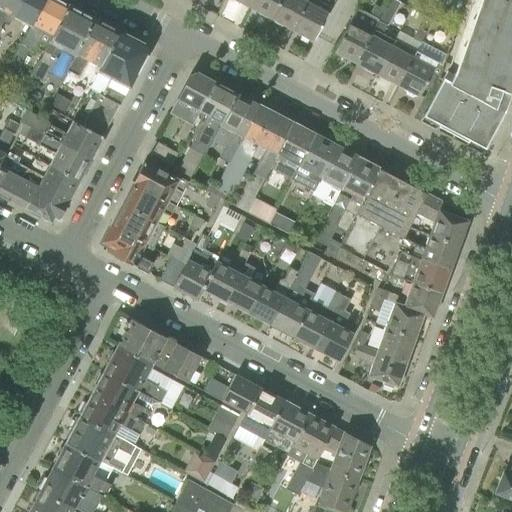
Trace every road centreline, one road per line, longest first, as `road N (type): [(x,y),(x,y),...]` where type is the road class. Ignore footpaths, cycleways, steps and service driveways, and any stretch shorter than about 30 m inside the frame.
road 1 (residential): [(506,204),(181,36)]
road 2 (residential): [(418,444),(101,280)]
road 3 (tertiary): [(506,204),(418,444)]
road 4 (residential): [(62,258),(181,36)]
road 5 (residential): [(0,477),(101,280)]
road 6 (tertiary): [(453,462),(511,302)]
